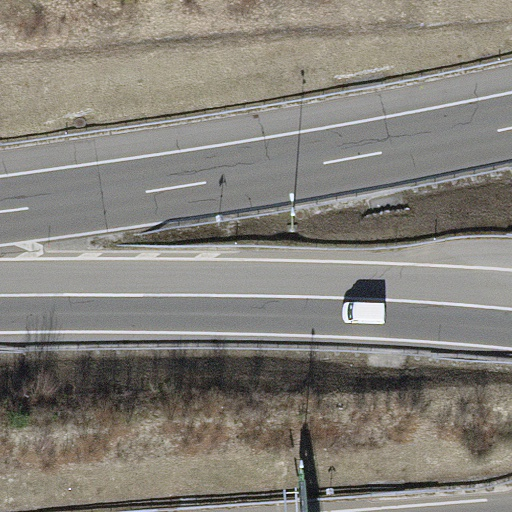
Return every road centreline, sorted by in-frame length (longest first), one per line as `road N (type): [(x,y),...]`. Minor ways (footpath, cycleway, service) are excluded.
road 1 (motorway): [(511,122),(206,181),(0,208)]
road 2 (motorway): [(511,309),(413,300),(0,295)]
